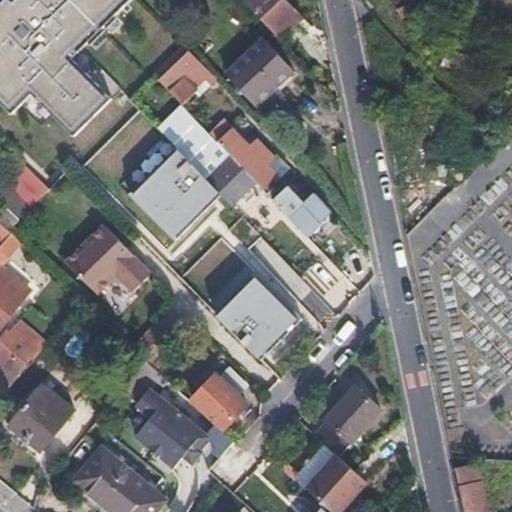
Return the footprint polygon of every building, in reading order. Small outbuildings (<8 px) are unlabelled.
[(107,0),(50,0),(77,28),(107,0)] [(276,34),(300,13),(287,0),(248,0),(246,2),(276,34)] [(19,20),(10,28),(44,62),(51,55),(54,58),(55,57),(19,20)] [(44,62),(10,28),(0,37),(0,39),(35,76),(54,58),(51,55),(44,62)] [(292,70),(265,39),(228,73),(256,104),(292,70)] [(217,83),(185,48),(154,77),(183,108),(197,96),(201,100),(217,83)] [(99,122),(62,83),(32,109),(70,149),(99,122)] [(159,95),(150,85),(134,99),(143,110),(159,95)] [(226,125),(210,139),(218,147),(232,134),(234,132),(226,125)] [(264,197),(278,184),(263,168),(273,160),(259,144),(249,153),(232,134),(218,147),(222,151),(230,160),(252,184),(264,197)] [(218,147),(210,139),(202,146),(213,160),(222,151),(218,147)] [(278,184),(291,172),(277,157),(273,160),(263,168),(278,184)] [(123,188),(156,221),(184,191),(152,160),(123,188)] [(203,169),(199,173),(229,205),(252,184),(230,160),(211,177),(203,169)] [(27,207),(47,187),(38,179),(19,200),(27,207)] [(0,202),(10,192),(0,182),(0,202)] [(0,225),(4,229),(27,207),(19,200),(10,192),(0,202),(0,225)] [(291,226),(302,238),(327,215),(312,199),(301,209),(284,193),(270,204),(291,226)] [(187,236),(303,350),(320,333),(302,314),(304,312),(207,217),(187,236)] [(0,322),(27,289),(0,267),(19,243),(4,229),(0,225),(0,322)] [(63,261),(94,293),(107,281),(120,282),(130,292),(148,275),(132,257),(129,260),(121,251),(124,248),(102,225),(63,261)] [(124,248),(121,251),(129,260),(132,257),(124,248)] [(297,275),(317,296),(327,287),(307,266),(297,275)] [(144,360),(147,363),(168,341),(151,325),(130,347),(131,348),(141,358),(144,360)] [(32,355),(40,344),(17,326),(7,336),(32,355)] [(0,390),(3,393),(32,355),(7,336),(3,333),(0,336),(0,364),(2,366),(0,368),(0,390)] [(106,380),(119,391),(121,389),(144,360),(141,358),(131,348),(106,380)] [(144,360),(121,389),(137,402),(154,382),(159,387),(165,380),(147,363),(144,360)] [(220,427),(235,412),(244,402),(215,374),(210,379),(202,371),(194,378),(201,386),(190,398),(220,427)] [(74,409),(43,384),(10,426),(42,450),(74,409)] [(335,455),(338,458),(380,410),(354,387),(311,434),(323,444),(335,455)] [(244,402),(235,412),(241,417),(249,408),(244,402)] [(157,404),(131,439),(169,470),(195,435),(157,404)] [(298,473),(294,478),(304,488),(335,455),(323,444),(298,473)] [(154,511),(164,500),(101,448),(73,481),(109,511),(154,511)] [(271,449),(267,454),(294,478),(298,473),(271,449)] [(337,511),(365,482),(353,471),(338,458),(335,455),(304,488),(321,502),(331,511),(337,511)] [(477,464),(453,468),(460,502),(461,505),(484,500),(477,464)] [(486,511),(484,500),(461,505),(462,511),(486,511)] [(331,511),(321,502),(312,511),(331,511)]
